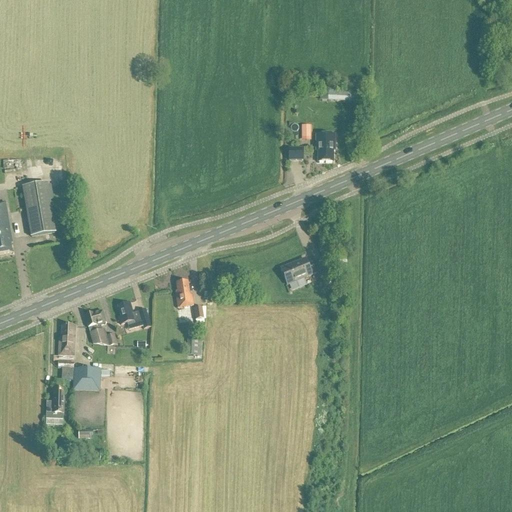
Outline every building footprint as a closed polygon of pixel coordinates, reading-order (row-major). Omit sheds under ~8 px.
[(320,90),(320,102),(328,103),(358,104),(359,92),(328,91),(320,90)] [(311,127),(301,127),(301,140),(311,140),(311,127)] [(333,152),(335,152),(335,137),(316,137),(316,152),(317,152),(318,164),(333,164),(333,152)] [(289,162),(303,162),(303,150),(289,150),(289,162)] [(55,235),(47,185),(22,189),(31,239),(55,235)] [(11,238),(5,205),(0,205),(0,256),(12,255),(9,239),(11,238)] [(320,280),(328,276),(323,264),(309,270),(305,261),(281,271),(287,287),(317,275),(320,280)] [(178,310),(193,308),(192,297),(190,298),(188,284),(176,286),(177,293),(175,294),(178,310)] [(130,305),(117,309),(121,320),(119,320),(120,323),(121,327),(133,323),(134,324),(134,326),(136,331),(137,330),(142,329),(143,331),(144,332),(147,331),(150,330),(151,330),(150,327),(149,325),(146,312),(142,313),(139,314),(139,315),(133,316),(130,305)] [(204,321),(202,309),(194,310),(196,322),(204,321)] [(101,328),(106,326),(102,313),(93,316),(93,315),(85,318),(88,330),(93,346),(108,348),(116,346),(113,337),(107,339),(104,331),(102,332),(101,328)] [(75,359),(76,328),(62,328),(61,341),(59,340),(58,358),(75,359)] [(202,360),(202,343),(192,343),(192,360),(202,360)] [(100,394),(101,372),(74,371),(73,392),(100,394)] [(54,392),(53,405),(47,404),(46,421),(63,422),(63,405),(64,392),(54,392)] [(77,432),(76,440),(93,441),(93,432),(77,432)]
